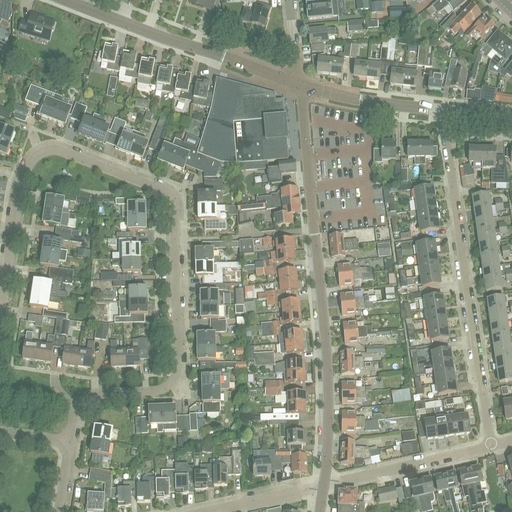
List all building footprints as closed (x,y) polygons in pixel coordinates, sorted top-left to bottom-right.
[(211,11),(214,0),(191,0),(190,5),(211,11)] [(315,0),(316,4),(307,6),(309,20),(332,18),(332,17),(338,17),(336,0),(315,0)] [(355,0),(357,11),(370,10),(368,0),(355,0)] [(438,14),(439,13),(448,6),(453,13),(467,2),(465,0),(442,0),(441,0),(440,0),(427,11),(431,17),(436,13),(438,14)] [(383,13),(382,3),(370,4),(371,14),(383,13)] [(242,21),(252,24),(252,25),(264,29),(269,13),(263,12),(265,6),(259,4),(255,16),(253,15),(252,13),(245,11),(242,21)] [(0,25),(7,30),(10,25),(7,23),(12,15),(0,7),(0,25)] [(448,30),(443,36),(448,40),(453,35),(454,36),(465,25),(468,28),(481,16),(470,7),(458,19),(454,24),(448,30)] [(417,17),(412,8),(390,9),(390,19),(416,18),(417,17)] [(445,32),(454,23),(457,19),(452,14),(439,27),(445,32)] [(19,33),(49,42),(54,24),(40,19),(40,17),(32,15),(29,24),(22,22),(19,33)] [(493,35),(490,32),(494,28),(488,22),(487,23),(484,19),(474,29),(470,33),(463,40),(467,45),(470,42),(470,41),(476,34),(482,40),(477,44),(481,48),(487,41),(493,35)] [(378,21),(364,22),(365,30),(378,29),(378,21)] [(365,30),(364,22),(347,23),(348,33),(365,32),(365,30)] [(463,40),(470,33),(465,29),(454,41),(458,45),(463,40)] [(310,31),(311,45),(324,44),(327,43),(327,37),(337,36),(337,30),(326,30),(310,31)] [(496,54),(507,41),(498,34),(488,46),(488,45),(485,49),(484,48),(489,43),(487,41),(481,48),(476,54),(472,70),(470,79),(475,80),(477,72),(479,63),(481,64),(482,56),(486,58),(492,51),(496,54)] [(387,62),(389,40),(388,49),(382,48),(380,61),(387,62)] [(387,62),(394,63),(396,40),(389,40),(387,62)] [(442,44),(437,41),(433,46),(434,47),(437,50),(442,44)] [(498,72),(511,55),(511,44),(507,41),(496,54),(497,55),(490,62),(490,65),(498,72)] [(325,51),(324,44),(311,45),(311,53),(325,51)] [(338,61),(331,60),(330,76),(342,77),(344,62),(343,62),(344,58),(350,58),(351,45),(345,44),(344,54),(341,54),(338,56),(338,61)] [(106,70),(119,73),(119,71),(122,58),(116,57),(118,47),(105,45),(103,53),(100,52),(97,62),(107,64),(106,70)] [(354,78),(367,80),(368,64),(361,64),(361,59),(357,59),(358,46),(351,45),(350,58),(356,59),(356,63),(355,63),(354,78)] [(424,67),(426,46),(419,47),(417,67),(418,67),(424,67)] [(426,46),(424,67),(432,68),(434,47),(426,46)] [(123,52),(122,58),(119,71),(125,72),(124,77),(138,80),(138,77),(140,65),(134,64),(136,55),(123,52)] [(330,76),(331,60),(324,60),(325,56),(312,57),(313,69),(318,69),(317,74),(330,76)] [(156,85),(158,73),(153,72),(155,62),(142,59),(140,65),(138,77),(138,80),(137,84),(150,87),(150,86),(156,87),(156,85)] [(456,90),(457,89),(463,91),(467,72),(455,69),(457,61),(451,59),(450,62),(446,81),(451,82),(450,88),(453,88),(453,90),(456,90)] [(394,63),(392,71),(390,86),(403,87),(405,66),(397,65),(398,63),(394,63)] [(368,64),(367,80),(379,81),(380,65),(368,64)] [(158,73),(156,85),(162,86),(161,91),(174,94),(174,91),(177,80),(171,79),(173,69),(160,66),(158,73)] [(405,66),(403,87),(415,89),(417,74),(418,67),(417,67),(413,66),(413,67),(405,66)] [(13,87),(13,68),(3,67),(3,86),(13,87)] [(178,73),(177,80),(174,91),(180,92),(179,99),(192,101),(193,99),(195,87),(189,86),(191,76),(178,73)] [(443,77),(430,75),(428,90),(441,91),(443,77)] [(115,91),(117,79),(110,78),(108,90),(115,91)] [(221,164),(236,164),(264,163),(288,160),(288,159),(287,150),(287,141),(285,122),(283,100),(276,101),(275,96),(275,95),(276,95),(216,79),(216,80),(213,94),(211,109),(198,151),(199,151),(197,155),(221,164)] [(192,105),(211,109),(213,94),(207,93),(209,83),(196,80),(195,87),(193,99),(192,101),(192,105)] [(37,115),(53,122),(62,98),(55,95),(47,92),(32,86),(26,101),(40,107),(37,115)] [(494,102),(497,91),(489,89),(487,101),(494,102)] [(68,118),(76,121),(81,106),(76,104),(71,116),(69,115),(71,110),(67,108),(70,101),(62,98),(53,122),(65,126),(68,118)] [(150,102),(143,101),(141,108),(148,109),(150,102)] [(12,111),(0,106),(0,116),(9,120),(12,111)] [(85,119),(84,121),(83,120),(87,108),(81,106),(76,121),(83,124),(78,135),(91,140),(100,117),(94,115),(91,122),(85,119)] [(0,140),(11,144),(15,132),(6,129),(9,121),(0,117),(0,140)] [(105,146),(110,134),(109,134),(110,131),(108,131),(109,129),(102,126),(105,119),(100,117),(91,140),(105,146)] [(110,131),(109,134),(110,134),(115,136),(121,121),(115,119),(110,131)] [(115,136),(123,139),(118,151),(130,155),(136,140),(138,133),(125,128),(127,123),(121,121),(115,136)] [(147,148),(155,151),(163,129),(157,126),(150,147),(148,146),(148,144),(143,142),(145,136),(138,133),(136,140),(130,155),(142,160),(143,161),(145,161),(148,152),(146,151),(147,148)] [(155,151),(162,154),(158,163),(170,168),(181,142),(175,139),(173,146),(166,143),(165,146),(164,145),(163,145),(169,131),(163,129),(155,151)] [(181,142),(170,168),(182,172),(185,166),(189,156),(196,158),(197,155),(199,151),(198,151),(196,150),(196,148),(197,149),(200,140),(188,135),(185,143),(181,142)] [(0,154),(6,157),(11,144),(0,140),(0,154)] [(381,164),(382,160),(395,160),(395,143),(382,143),(382,151),(374,151),(374,164),(381,164)] [(420,166),(420,143),(408,143),(408,159),(415,159),(415,166),(420,166)] [(432,148),(432,143),(420,143),(420,166),(425,166),(425,159),(432,159),(432,158),(437,158),(437,148),(432,148)] [(483,149),(482,163),(482,168),(490,169),(492,171),(491,184),(509,185),(507,167),(495,167),(496,149),(494,149),(494,147),(484,147),(484,149),(483,149)] [(475,170),(475,163),(482,163),(483,149),(470,148),(469,163),(469,165),(463,166),(465,178),(474,176),(474,170),(475,170)] [(216,179),(221,164),(197,155),(196,158),(189,156),(185,166),(204,173),(204,179),(216,179)] [(282,183),(281,175),(296,173),(295,162),(279,164),(280,168),(268,170),(269,185),(282,183)] [(259,163),(243,164),(236,165),(236,172),(243,171),(260,171),(259,163)] [(401,186),(400,186),(401,192),(413,190),(412,184),(409,185),(408,183),(408,182),(401,182),(401,183),(401,186)] [(415,190),(416,201),(434,198),(433,188),(415,190)] [(257,203),(299,202),(298,189),(280,191),(281,196),(257,198),(257,203)] [(69,210),(63,209),(64,201),(76,203),(77,197),(61,194),(60,200),(47,198),(45,211),(68,214),(69,210)] [(198,195),(199,208),(216,207),(216,194),(198,195)] [(475,210),(491,207),(489,195),(473,198),(475,210)] [(418,211),(436,209),(434,198),(416,201),(418,211)] [(122,213),(122,218),(146,218),(146,205),(145,205),(145,199),(116,200),(116,206),(128,206),(128,213),(122,213)] [(273,217),(274,226),(274,228),(294,225),(293,216),(300,215),(299,202),(257,203),(238,206),(238,214),(282,208),(283,216),(273,217)] [(225,207),(216,207),(199,208),(199,220),(206,220),(206,228),(226,228),(226,222),(221,222),(221,219),(217,219),(217,212),(229,212),(231,210),(231,207),(225,207)] [(492,219),(491,207),(475,210),(477,221),(492,219)] [(420,222),(437,219),(436,209),(418,211),(419,217),(414,218),(415,223),(420,222)] [(70,215),(45,211),(43,224),(56,226),(55,234),(71,236),(72,230),(60,228),(60,227),(68,228),(69,220),(70,215)] [(133,239),(132,231),(146,231),(146,218),(122,218),(125,218),(125,222),(127,224),(128,224),(128,231),(130,231),(130,233),(116,233),(117,239),(133,239)] [(437,219),(420,222),(421,233),(439,230),(437,219)] [(477,221),(478,233),(494,231),(492,219),(477,221)] [(478,233),(480,245),(496,242),(494,235),(500,234),(500,236),(507,234),(507,229),(499,230),(494,231),(478,233)] [(55,234),(54,241),(44,240),(43,253),(60,255),(67,256),(67,252),(61,251),(62,242),(58,242),(58,240),(77,243),(84,244),(85,238),(78,238),(71,236),(55,234)] [(330,237),(331,248),(358,245),(357,240),(348,241),(348,242),(344,242),(343,236),(330,237)] [(240,256),(242,256),(254,255),(253,240),(239,241),(239,242),(240,249),(240,256)] [(277,247),(277,252),(294,250),(295,250),(296,249),(296,242),(295,241),(293,241),(293,240),(273,241),(274,247),(277,247)] [(496,242),(480,245),(482,256),(497,254),(496,242)] [(391,257),(390,243),(377,245),(379,258),(391,257)] [(417,245),(419,256),(436,253),(435,243),(417,245)] [(358,245),(331,248),(332,259),(345,258),(344,251),(349,251),(349,252),(359,251),(358,245)] [(112,254),(112,260),(140,260),(140,247),(122,247),(123,254),(112,254)] [(295,261),(294,250),(277,252),(271,253),(272,261),(274,261),(274,263),(295,261)] [(196,251),(196,264),(219,264),(219,257),(214,257),(213,251),(196,251)] [(58,268),(59,262),(66,262),(67,256),(60,255),(43,253),(41,265),(50,267),(48,281),(72,284),(74,270),(58,268)] [(419,256),(420,266),(438,264),(436,253),(419,256)] [(482,256),(483,268),(499,266),(497,254),(482,256)] [(140,273),(140,260),(112,260),(112,267),(123,267),(123,273),(126,273),(126,275),(113,275),(113,281),(133,281),(133,273),(140,273)] [(256,270),(274,268),(274,263),(274,261),(272,261),(266,262),(266,263),(263,263),(255,264),(255,265),(255,266),(250,267),(251,271),(256,270)] [(219,264),(196,264),(196,277),(214,277),(214,269),(227,269),(227,264),(219,264)] [(420,266),(421,277),(439,274),(438,264),(420,266)] [(366,269),(356,270),(356,271),(352,271),(352,265),(338,266),(339,277),(357,276),(362,275),(361,274),(362,274),(367,274),(366,269)] [(504,265),(483,268),(485,280),(511,275),(511,270),(505,271),(504,265)] [(280,278),(281,283),(297,281),(296,271),(276,272),(277,278),(280,278)] [(439,274),(421,277),(423,288),(440,285),(439,274)] [(357,276),(339,277),(340,288),(354,287),(353,280),(357,280),(358,285),(361,285),(361,280),(362,280),(362,275),(357,276)] [(502,290),(500,278),(485,280),(487,292),(502,290)] [(32,294),(60,298),(61,292),(50,291),(51,284),(34,281),(32,294)] [(118,296),(118,302),(147,302),(147,289),(133,289),(133,281),(113,281),(113,288),(129,287),(130,289),(129,290),(129,296),(118,296)] [(298,292),(298,291),(299,291),(300,289),(300,283),(298,282),(297,282),(297,281),(281,283),(275,283),(275,291),(278,291),(278,294),(298,292)] [(267,300),(277,299),(276,292),(266,293),(266,294),(258,295),(258,299),(259,301),(267,300)] [(201,306),(218,306),(224,306),(223,293),(218,293),(201,293),(201,306)] [(47,312),(47,309),(48,309),(49,303),(59,304),(60,298),(32,294),(31,307),(44,309),(43,317),(44,317),(64,320),(67,320),(68,315),(47,312)] [(355,300),(354,294),(341,295),(342,306),(364,304),(364,298),(359,299),(359,300),(355,300)] [(424,299),(426,310),(444,307),(442,296),(424,299)] [(489,312),(505,310),(503,298),(488,300),(489,312)] [(278,306),(277,299),(267,300),(267,307),(278,306)] [(283,308),(283,314),(300,312),(299,301),(279,303),(280,309),(283,308)] [(134,324),(134,315),(148,315),(147,302),(118,302),(118,309),(120,309),(120,318),(115,318),(115,324),(134,324)] [(364,304),(342,306),(343,316),(356,315),(356,309),(360,309),(360,310),(365,309),(365,306),(364,304)] [(218,306),(201,306),(201,319),(218,319),(218,306)] [(445,318),(444,307),(426,310),(427,320),(445,318)] [(505,310),(489,312),(491,324),(507,321),(505,310)] [(300,312),(283,314),(284,318),(281,319),(281,324),(301,322),(300,312)] [(44,317),(43,317),(29,315),(28,322),(36,323),(36,327),(42,328),(44,317)] [(57,319),(56,322),(55,335),(61,336),(64,320),(44,317),(57,319)] [(445,318),(427,320),(429,331),(447,328),(445,318)] [(77,329),(77,325),(78,322),(67,321),(67,320),(64,320),(61,336),(67,337),(69,328),(77,329)] [(493,335),(508,333),(507,321),(491,324),(493,335)] [(261,324),(262,331),(280,329),(279,322),(261,324)] [(358,329),(357,323),(343,324),(344,335),(367,333),(367,327),(362,327),(362,329),(358,329)] [(95,339),(101,340),(103,324),(97,324),(95,339)] [(103,324),(101,340),(107,341),(110,325),(103,324)] [(447,328),(429,331),(430,342),(448,339),(447,328)] [(278,337),(279,345),(303,342),(302,341),(304,341),(305,340),(305,333),(303,332),(302,333),(301,332),(281,334),(280,329),(262,331),(262,338),(278,337)] [(511,332),(508,333),(493,335),(494,347),(510,345),(511,344),(511,332)] [(23,358),(37,361),(39,344),(32,343),(33,334),(27,333),(23,358)] [(359,344),(358,338),(362,337),(363,339),(368,338),(368,337),(367,333),(344,335),(345,345),(359,344)] [(47,346),(39,344),(37,361),(51,363),(55,336),(48,335),(47,346)] [(198,348),(215,348),(215,335),(197,336),(198,348)] [(76,367),(79,351),(71,349),(73,339),(67,338),(63,365),(76,367)] [(133,351),(125,351),(126,368),(140,367),(139,358),(148,358),(147,339),(138,340),(132,340),(133,351)] [(126,368),(125,351),(117,352),(116,341),(110,341),(111,368),(126,368)] [(79,351),(76,367),(91,369),(95,343),(88,342),(87,352),(79,351)] [(281,355),(284,355),(304,353),(304,352),(305,352),(306,350),(306,344),(304,343),(303,343),(303,342),(279,345),(281,355)] [(510,345),(494,347),(496,359),(511,357),(510,345)] [(215,348),(198,348),(198,361),(216,361),(215,354),(223,354),(223,348),(215,348)] [(434,364),(451,361),(450,350),(432,353),(434,364)] [(254,354),(254,360),(255,361),(274,359),(273,353),(254,354)] [(354,358),(354,353),(341,353),(341,365),(363,364),(363,358),(354,358)] [(511,359),(511,357),(496,359),(498,371),(511,368),(511,359)] [(451,361),(434,364),(435,374),(453,372),(451,361)] [(305,363),(304,363),(304,362),(285,363),(285,369),(288,369),(288,373),(305,373),(305,372),(306,372),(307,371),(307,364),(305,363)] [(363,364),(341,365),(342,376),(355,375),(355,369),(363,369),(363,364)] [(511,368),(498,371),(500,383),(511,380),(511,368)] [(202,377),(202,391),(220,390),(230,390),(229,375),(227,375),(227,369),(211,369),(211,375),(220,375),(220,377),(202,377)] [(453,372),(435,374),(437,385),(454,383),(453,372)] [(305,373),(288,373),(288,379),(285,379),(285,385),(305,384),(305,383),(306,383),(307,382),(307,375),(306,374),(305,374),(305,373)] [(365,388),(360,388),(360,390),(356,390),(356,383),(342,383),(342,394),(356,394),(365,394),(365,388)] [(454,383),(437,385),(438,396),(456,393),(454,383)] [(281,405),(289,405),(289,404),(305,404),(305,401),(307,401),(308,401),(308,394),(307,394),(305,394),(305,393),(285,394),(286,394),(284,394),(284,389),(277,389),(265,389),(265,397),(280,396),(281,405)] [(220,414),(220,403),(220,390),(202,391),(203,403),(203,414),(220,414)] [(393,404),(411,402),(409,390),(391,393),(393,404)] [(356,405),(356,398),(360,398),(360,399),(365,399),(365,394),(356,394),(342,394),(342,405),(356,405)] [(273,410),(273,415),(282,415),(286,415),(306,415),(305,404),(289,404),(289,405),(289,410),(286,410),(273,410)] [(163,430),(162,408),(149,409),(150,418),(142,418),(142,434),(148,434),(148,426),(157,426),(157,433),(163,433),(163,430)] [(175,408),(162,408),(163,430),(178,430),(178,433),(184,432),(184,416),(175,417),(175,408)] [(365,418),(360,418),(360,419),(356,419),(356,413),(342,412),(342,423),(365,424),(365,423),(365,418)] [(456,417),(459,435),(470,434),(467,416),(456,417)] [(459,435),(456,417),(446,419),(449,437),(459,435)] [(435,421),(438,439),(449,437),(446,419),(435,421)] [(280,439),(288,438),(288,446),(290,446),(290,451),(302,451),(302,445),(306,445),(306,432),(299,432),(298,421),(282,421),(280,421),(280,439)] [(365,429),(365,432),(380,431),(379,421),(365,423),(365,424),(365,429)] [(427,440),(438,439),(435,421),(425,422),(425,423),(417,424),(420,439),(427,438),(427,440)] [(356,434),(356,428),(360,428),(360,429),(365,429),(365,424),(342,423),(342,434),(356,434)] [(97,424),(97,428),(95,427),(93,440),(110,443),(112,430),(105,429),(106,426),(97,424)] [(402,433),(403,443),(416,441),(415,432),(402,433)] [(103,464),(104,455),(108,456),(110,443),(93,440),(91,453),(93,453),(92,462),(103,464)] [(368,448),(359,448),(359,449),(355,449),(355,442),(342,441),(341,453),(363,454),(379,450),(377,450),(376,447),(368,449),(368,448)] [(420,452),(418,442),(401,446),(404,456),(420,452)] [(363,454),(341,453),(341,464),(354,464),(354,465),(363,466),(363,459),(380,455),(379,450),(363,454)] [(270,463),(283,463),(283,451),(261,451),(261,462),(254,462),(255,477),(270,476),(270,463)] [(307,473),(307,456),(304,456),(304,452),(302,452),(302,451),(290,451),(283,451),(283,463),(293,463),(293,473),(307,473)] [(219,468),(213,468),(213,480),(214,486),(227,486),(227,476),(242,475),(241,452),(232,452),(233,458),(219,458),(219,468)] [(208,480),(213,480),(213,468),(213,465),(200,465),(200,472),(194,472),(194,485),(195,491),(208,490),(208,480)] [(175,477),(175,470),(176,495),(189,495),(188,485),(194,485),(194,472),(194,466),(181,467),(181,476),(175,477)] [(90,468),(89,474),(112,478),(112,472),(90,468)] [(482,492),(480,483),(482,482),(479,468),(469,470),(475,496),(477,511),(483,511),(483,506),(482,507),(481,504),(487,503),(484,491),(482,492)] [(156,480),(156,492),(156,499),(170,499),(169,489),(175,489),(176,495),(175,470),(161,471),(161,480),(156,480)] [(477,511),(475,496),(469,470),(459,472),(462,487),(467,486),(470,496),(468,497),(469,500),(468,502),(470,511),(477,511)] [(444,476),(450,501),(451,507),(452,507),(452,511),(458,511),(457,504),(456,505),(452,489),(458,488),(455,473),(444,476)] [(105,484),(111,485),(112,478),(89,474),(88,481),(105,484)] [(450,501),(444,476),(434,478),(438,493),(443,491),(446,502),(450,501)] [(142,484),(136,484),(137,497),(137,504),(150,503),(150,493),(156,492),(156,480),(155,477),(142,478),(142,484)] [(431,479),(420,481),(426,507),(427,511),(428,511),(433,511),(431,503),(432,503),(434,500),(433,494),(434,493),(431,479)] [(422,511),(427,511),(426,507),(420,481),(410,484),(417,511),(422,511)] [(123,489),(111,489),(110,499),(117,499),(117,508),(131,507),(131,497),(137,497),(136,484),(136,482),(123,482),(123,489)] [(110,499),(111,489),(111,485),(105,484),(104,496),(95,495),(95,492),(88,492),(86,511),(103,511),(104,500),(110,501),(110,499)] [(395,487),(378,491),(377,491),(380,503),(398,499),(395,487)] [(364,511),(365,504),(356,503),(357,491),(352,490),(347,491),(347,493),(340,493),(339,505),(339,511),(364,511)]
